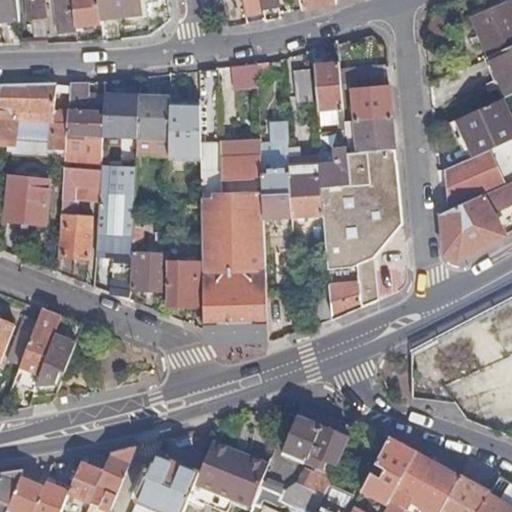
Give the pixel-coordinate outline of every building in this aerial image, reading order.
[(0,0),(0,20),(6,20),(20,18),(17,0),(0,0)] [(48,43),(43,0),(32,0),(37,43),(48,43)] [(56,0),(60,32),(66,31),(75,30),(71,0),(56,0)] [(73,0),(76,27),(88,26),(102,24),(101,18),(98,0),(73,0)] [(98,0),(101,18),(102,24),(125,21),(148,18),(145,0),(98,0)] [(263,10),(260,0),(241,0),(244,13),(253,11),(263,10)] [(260,0),(263,10),(271,8),(279,7),(277,0),(260,0)] [(337,3),(336,0),(300,0),(302,9),(321,6),(337,3)] [(511,2),(475,19),(491,57),(511,47),(511,2)] [(454,23),(434,16),(427,34),(448,42),(454,23)] [(499,76),(509,98),(511,96),(511,47),(491,57),(499,76)] [(256,64),(258,85),(270,84),(268,63),(263,64),(256,64)] [(315,66),(320,112),(338,110),(341,131),(347,131),(340,63),(327,64),(315,66)] [(236,88),(258,85),(256,64),(240,66),(234,66),(236,88)] [(374,87),(353,89),(357,135),(347,136),(348,147),(349,154),(397,151),(390,86),(389,67),(372,68),(374,87)] [(313,100),(310,69),(303,70),(294,71),(297,101),(313,100)] [(69,113),(66,168),(101,170),(101,166),(103,136),(104,108),(88,107),(89,93),(89,83),(71,84),(69,113)] [(16,140),(18,113),(34,114),(34,121),(48,122),(49,115),(54,115),(58,84),(31,84),(1,85),(0,96),(0,163),(65,170),(66,168),(69,113),(61,112),(54,122),(53,143),(32,141),(16,140)] [(34,121),(32,141),(53,143),(54,122),(61,112),(69,113),(71,84),(58,84),(54,115),(49,115),(48,122),(34,121)] [(104,94),(89,93),(88,107),(104,108),(104,94)] [(139,99),(139,97),(122,95),(104,94),(104,108),(103,136),(138,138),(139,99)] [(501,97),(457,117),(466,136),(475,157),(511,138),(511,120),(510,116),(501,97)] [(138,138),(138,154),(169,155),(170,100),(155,99),(139,99),(138,138)] [(200,100),(170,100),(169,155),(170,167),(202,168),(201,144),(200,100)] [(286,122),(271,123),(273,144),(288,143),(286,122)] [(450,191),(452,211),(484,195),(511,182),(511,138),(475,157),(447,168),(450,191)] [(221,143),(223,181),(262,179),(260,144),(260,141),(224,143),(221,143)] [(202,196),(223,195),(223,181),(221,143),(201,144),(202,168),(202,196)] [(293,217),(289,160),(288,143),(273,144),(260,144),(262,179),(263,194),(264,218),(277,217),(293,217)] [(336,163),(319,165),(321,189),(352,186),(349,154),(348,147),(335,148),(336,163)] [(333,315),(333,320),(349,313),(379,300),(374,258),(403,223),(397,151),(349,154),(352,186),(321,189),(324,215),(331,292),(333,315)] [(289,160),(293,217),(308,216),(324,215),(321,189),(319,165),(319,158),(289,160)] [(99,201),(98,234),(134,236),(134,222),(137,168),(101,166),(101,170),(100,188),(99,201)] [(65,170),(59,258),(91,259),(92,239),(90,239),(90,230),(93,229),(93,216),(78,215),(79,201),(99,201),(100,188),(101,170),(66,168),(65,170)] [(17,173),(11,173),(6,220),(26,223),(45,225),(50,181),(16,178),(17,173)] [(511,182),(484,195),(494,213),(511,205),(511,182)] [(263,194),(223,195),(202,196),(205,330),(238,337),(270,343),(264,218),(263,194)] [(452,211),(443,214),(447,254),(460,262),(482,249),(507,236),(494,213),(484,195),(452,211)] [(134,236),(133,245),(142,245),(143,228),(140,228),(140,222),(134,222),(134,236)] [(133,263),(133,252),(133,245),(134,236),(98,234),(96,260),(105,261),(114,262),(133,263)] [(168,254),(133,252),(133,263),(131,291),(149,291),(168,292),(168,262),(168,254)] [(133,263),(114,262),(112,294),(131,301),(131,291),(133,263)] [(168,292),(167,305),(183,306),(199,306),(199,262),(168,262),(168,292)] [(333,315),(331,292),(317,293),(319,317),(333,315)] [(63,317),(43,310),(40,320),(22,366),(31,370),(25,387),(29,388),(35,391),(37,385),(56,335),(63,317)] [(22,366),(40,320),(23,314),(6,360),(22,366)] [(0,350),(11,323),(0,318),(0,350)] [(60,369),(66,371),(77,343),(66,339),(56,335),(37,385),(56,381),(60,369)] [(338,464),(350,437),(320,425),(325,413),(314,409),(303,404),(283,454),(304,462),(306,457),(309,458),(310,457),(315,459),(317,455),(321,457),(318,466),(325,469),(329,460),(338,464)] [(363,489),(390,503),(418,452),(407,446),(390,437),(376,463),(386,468),(382,477),(372,472),(363,489)] [(270,463),(247,453),(245,458),(238,455),(231,452),(233,447),(215,440),(201,474),(186,511),(188,511),(250,511),(264,479),(270,463)] [(91,501),(112,510),(138,445),(126,448),(112,451),(104,471),(91,501)] [(424,511),(426,508),(433,511),(440,511),(445,505),(462,475),(441,464),(418,452),(390,503),(384,511),(424,511)] [(132,511),(185,511),(186,511),(201,474),(178,464),(155,454),(137,499),(138,500),(132,511)] [(88,464),(91,456),(84,458),(70,491),(68,496),(73,498),(75,494),(91,501),(104,471),(88,464)] [(0,511),(8,511),(22,478),(26,467),(3,471),(0,478),(0,511)] [(317,511),(318,511),(325,494),(330,483),(331,480),(305,469),(301,480),(287,490),(264,479),(250,511),(317,511)] [(445,505),(440,511),(477,511),(490,491),(477,484),(462,475),(445,505)] [(511,511),(511,482),(500,475),(490,491),(477,511),(511,511)] [(34,511),(45,487),(22,478),(8,511),(34,511)] [(61,511),(68,496),(70,491),(47,481),(45,487),(34,511),(61,511)] [(355,494),(330,483),(325,494),(350,504),(355,494)]
